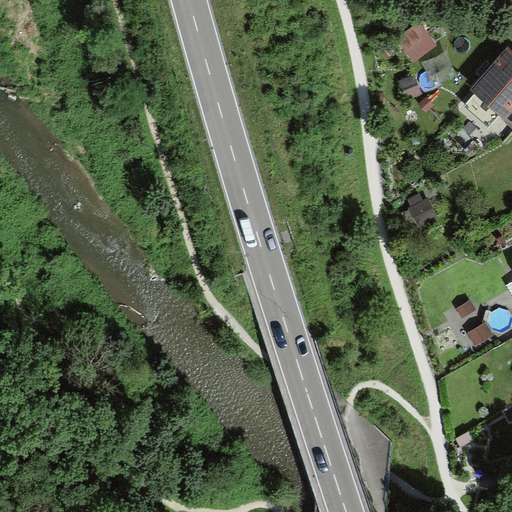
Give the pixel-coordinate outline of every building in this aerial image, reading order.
[(419,17),(396,34),(415,59),(438,41),(419,17)] [(511,42),(508,39),(471,82),(505,112),(511,104),(511,42)] [(414,71),(398,78),(407,97),(423,91),(414,71)] [(420,190),(408,197),(411,203),(408,205),(420,225),(439,214),(428,194),(423,197),(420,190)] [(476,306),(470,297),(456,306),(462,315),(476,306)] [(486,319),(467,329),(475,342),(494,332),(486,319)]
